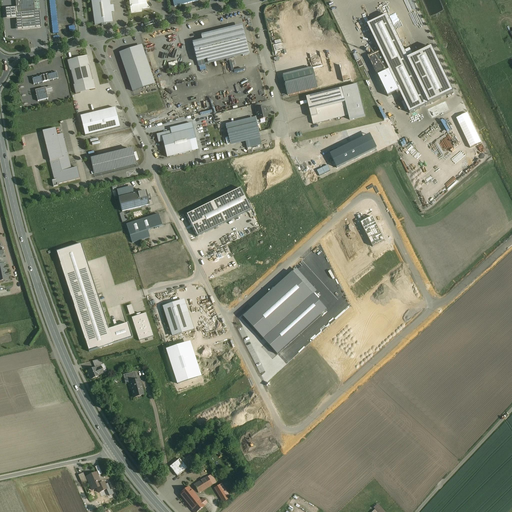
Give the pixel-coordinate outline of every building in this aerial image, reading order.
[(33,0),(19,0),(15,0),(16,8),(17,15),(35,14),(35,12),(33,0)] [(109,0),(95,0),(91,1),(94,26),(112,23),(109,0)] [(128,0),(131,13),(141,12),(141,9),(147,9),(145,0),(128,0)] [(16,8),(6,9),(7,20),(16,19),(17,31),(41,29),(39,12),(35,12),(35,14),(17,15),(16,8)] [(390,70),(410,113),(453,93),(432,49),(409,60),(388,16),(368,25),(381,52),(369,58),(377,76),(390,70)] [(243,31),(192,43),(196,63),(247,50),(243,31)] [(142,49),(121,56),(133,92),(154,85),(142,49)] [(87,56),(67,61),(70,71),(71,71),(74,86),(73,86),(75,94),(95,90),(93,81),(92,81),(88,66),(89,66),(87,56)] [(313,69),(283,77),(288,96),(318,89),(313,69)] [(47,75),(41,76),(42,83),(43,83),(48,81),(48,82),(49,81),(47,75),(46,75),(47,75)] [(358,85),(342,89),(345,103),(349,116),(350,120),(365,116),(358,85)] [(45,88),(35,91),(37,102),(48,99),(45,88)] [(342,89),(306,98),(311,118),(318,116),(316,110),(345,103),(342,89)] [(345,103),(316,110),(318,116),(311,118),(313,125),(349,116),(345,103)] [(264,108),(255,110),(257,117),(258,121),(267,118),(264,108)] [(80,117),(85,136),(120,128),(115,109),(80,117)] [(255,121),(226,128),(229,143),(259,136),(256,126),(255,121)] [(62,134),(57,136),(55,129),(42,132),(52,172),(70,167),(62,134)] [(170,132),(156,135),(158,143),(163,142),(162,138),(171,136),(170,132)] [(171,136),(162,138),(167,158),(191,152),(186,132),(171,136)] [(337,168),(377,149),(370,135),(330,154),(337,168)] [(131,150),(91,160),(94,174),(111,170),(111,167),(116,166),(117,168),(134,164),(131,150)] [(330,171),(328,165),(317,171),(320,176),(330,171)] [(70,167),(52,172),(54,180),(52,181),(53,187),(57,186),(57,184),(58,184),(79,179),(77,168),(71,169),(70,167)] [(117,191),(118,199),(134,195),(132,187),(117,191)] [(186,216),(196,237),(251,210),(240,189),(186,216)] [(134,195),(118,199),(122,212),(149,205),(148,202),(147,195),(146,192),(134,195)] [(158,215),(126,225),(132,243),(150,238),(147,231),(162,226),(158,215)] [(387,242),(374,216),(359,223),(372,249),(387,242)] [(108,330),(81,245),(56,253),(89,352),(132,338),(127,324),(108,330)] [(297,270),(243,318),(277,356),(327,311),(313,296),(317,292),(297,270)] [(6,271),(0,272),(0,281),(8,280),(7,277),(8,277),(7,274),(6,271)] [(183,301),(163,307),(173,337),(192,330),(183,301)] [(146,314),(131,318),(139,341),(153,337),(146,314)] [(201,377),(190,342),(165,350),(176,386),(201,377)] [(95,368),(87,372),(91,380),(99,377),(98,376),(103,374),(104,373),(102,370),(101,367),(95,369),(95,368)] [(139,381),(135,382),(133,378),(128,379),(133,398),(143,396),(139,381)] [(179,459),(169,467),(177,477),(187,469),(179,459)] [(82,474),(78,476),(81,484),(86,482),(82,474)] [(96,474),(86,478),(90,487),(91,487),(92,490),(101,486),(96,474)] [(208,476),(194,485),(199,493),(213,485),(208,476)] [(223,483),(215,488),(223,502),(231,497),(223,483)] [(201,501),(190,487),(180,495),(194,511),(198,511),(208,504),(203,498),(201,501)]
